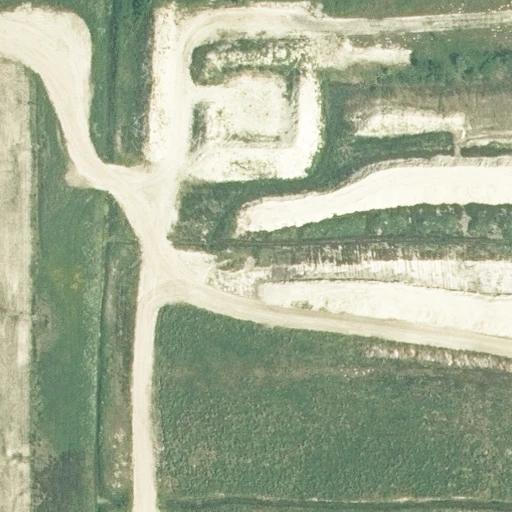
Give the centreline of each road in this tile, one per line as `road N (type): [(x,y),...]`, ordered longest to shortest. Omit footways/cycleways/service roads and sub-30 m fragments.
road 1 (track): [(145,511),(148,211),(96,176),(80,153),(63,80),(48,57),(0,37)]
road 2 (track): [(511,350),(237,308),(149,269)]
